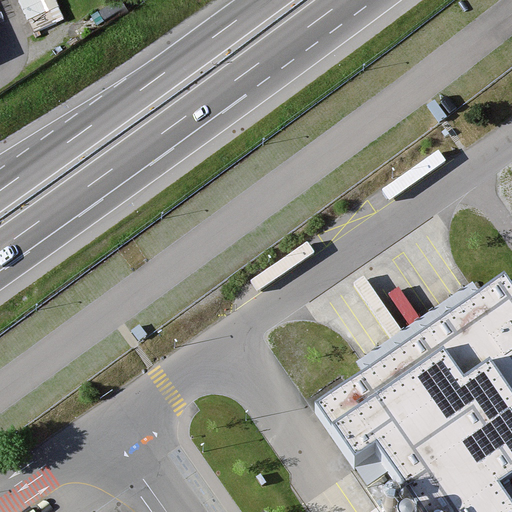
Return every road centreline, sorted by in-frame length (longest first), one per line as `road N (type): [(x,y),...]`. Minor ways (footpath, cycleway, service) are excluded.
road 1 (motorway): [(0,248),(344,0)]
road 2 (motorway): [(263,0),(0,190)]
